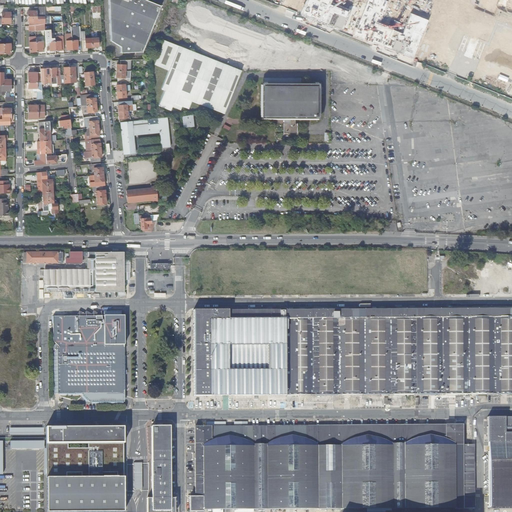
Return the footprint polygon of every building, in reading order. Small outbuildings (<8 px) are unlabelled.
[(109,0),(112,41),(122,46),(119,52),(141,51),(158,9),(143,2),(143,0),(109,0)] [(143,0),(143,2),(158,9),(159,6),(145,0),(143,0)] [(511,0),(392,0),(511,42),(511,0)] [(28,17),(44,16),(44,7),(35,7),(35,11),(28,11),(28,17)] [(45,24),(44,16),(28,17),(28,23),(35,22),(35,25),(45,24)] [(11,24),(11,18),(2,18),(0,18),(0,28),(2,29),(2,24),(11,24)] [(56,50),(55,36),(53,36),(53,38),(50,39),(49,29),(45,30),(46,42),(50,42),(51,51),(56,50)] [(92,47),(92,38),(85,39),(85,31),(81,31),(81,41),(85,40),(86,46),(88,45),(88,48),(92,47)] [(56,50),(64,50),(64,38),(57,38),(57,36),(55,36),(56,50)] [(224,113),(241,71),(165,40),(155,64),(169,70),(162,88),(165,89),(159,104),(171,109),(173,105),(181,109),(183,105),(189,107),(191,100),(224,113)] [(130,70),(130,60),(120,60),(120,64),(116,64),(116,71),(130,70)] [(65,83),(70,83),(70,67),(64,68),(64,69),(60,69),(61,79),(64,79),(65,83)] [(46,84),(52,83),(51,68),(41,69),(41,73),(42,77),(46,77),(46,84)] [(57,79),(61,79),(60,69),(56,69),(56,68),(51,68),(52,83),(57,83),(57,79)] [(131,81),(130,70),(116,71),(116,75),(119,75),(119,77),(119,81),(131,81)] [(37,83),(42,82),(42,77),(41,73),(29,73),(29,83),(37,83)] [(43,98),(42,82),(37,83),(29,83),(28,88),(33,88),(34,92),(40,91),(40,96),(32,96),(33,99),(43,98)] [(316,85),(263,84),(263,118),(289,118),(289,124),(282,124),(282,135),(296,135),(296,125),(294,125),(294,118),(316,119),(316,85)] [(11,91),(11,85),(2,85),(0,85),(0,94),(5,94),(5,91),(11,91)] [(87,106),(96,105),(95,98),(93,98),(93,94),(83,95),(84,99),(86,99),(87,106)] [(131,100),(119,101),(120,105),(118,105),(118,112),(127,111),(132,111),(131,100)] [(86,118),(96,117),(95,112),(97,112),(96,105),(87,106),(82,106),(82,113),(85,113),(86,118)] [(2,114),(11,114),(11,108),(10,108),(10,106),(3,106),(3,108),(2,108),(2,114)] [(121,122),(131,121),(131,117),(127,117),(127,111),(118,112),(119,116),(121,116),(121,118),(119,118),(119,122),(121,122)] [(11,119),(11,114),(2,114),(2,119),(0,118),(0,125),(9,124),(9,119),(11,119)] [(193,115),(183,116),(184,128),(195,127),(193,115)] [(86,129),(98,127),(98,121),(97,121),(97,116),(96,117),(86,118),(84,118),(85,129),(86,129)] [(148,125),(149,133),(159,132),(161,148),(171,147),(167,117),(158,118),(159,124),(148,125)] [(71,131),(70,119),(69,119),(62,120),(60,120),(61,126),(65,126),(66,136),(68,135),(72,135),(71,131)] [(131,121),(121,122),(124,155),(135,153),(133,135),(132,125),(148,123),(148,119),(131,121)] [(45,141),(56,140),(56,135),(51,135),(50,133),(50,121),(44,122),(45,141)] [(133,135),(149,133),(148,125),(148,123),(132,125),(133,135)] [(85,140),(99,138),(98,127),(86,129),(86,133),(84,133),(85,140)] [(92,151),(101,150),(99,138),(85,140),(85,142),(85,145),(88,145),(88,149),(91,149),(92,151)] [(56,140),(45,141),(46,164),(52,163),(52,159),(51,141),(56,141),(56,140)] [(44,164),(46,164),(45,141),(40,141),(40,149),(37,149),(38,154),(40,154),(40,161),(35,161),(36,165),(44,164)] [(90,163),(101,162),(100,157),(101,157),(101,150),(92,151),(84,152),(85,159),(90,158),(90,163)] [(54,159),(55,163),(64,162),(67,159),(66,154),(61,155),(61,158),(54,159)] [(95,175),(103,174),(103,167),(101,167),(100,164),(93,165),(95,175)] [(43,192),(48,191),(47,180),(47,173),(47,172),(43,172),(43,173),(38,173),(39,178),(41,178),(41,179),(39,180),(39,184),(42,184),(43,192)] [(105,186),(103,174),(95,175),(95,182),(90,182),(91,187),(93,187),(103,186),(105,186)] [(0,193),(10,193),(9,189),(8,189),(8,184),(7,181),(0,181),(0,193)] [(97,198),(106,197),(105,190),(103,190),(103,186),(93,187),(93,191),(96,191),(97,198)] [(153,202),(158,201),(156,186),(151,187),(151,188),(127,191),(127,195),(126,195),(127,199),(128,199),(128,203),(153,201),(153,202)] [(54,200),(53,191),(48,191),(49,204),(51,204),(52,213),(58,213),(57,202),(55,200),(54,200)] [(6,199),(0,199),(0,216),(8,216),(7,211),(8,211),(8,203),(6,203),(6,199)] [(151,218),(146,218),(144,218),(144,217),(142,217),(142,218),(140,219),(141,229),(151,228),(152,226),(151,218)] [(123,291),(123,251),(87,252),(87,264),(94,264),(94,268),(43,269),(44,292),(89,291),(89,290),(94,290),(94,292),(123,291)] [(62,252),(26,252),(26,262),(62,262),(62,252)] [(81,252),(69,252),(69,258),(65,258),(65,262),(81,262),(81,252)] [(253,311),(230,312),(225,312),(194,312),(194,396),(511,393),(511,309),(507,310),(264,311),(256,311),(253,311)] [(58,394),(124,393),(124,316),(53,316),(53,341),(59,346),(59,348),(58,348),(58,394)] [(490,509),(511,508),(511,417),(488,418),(488,443),(489,443),(490,494),(490,509)] [(123,422),(46,423),(47,511),(114,511),(124,511),(123,422)] [(463,426),(463,425),(456,425),(250,427),(249,422),(234,422),(234,427),(226,427),(214,427),(195,427),(195,497),(189,497),(189,511),(203,511),(203,510),(455,508),(463,509),(463,508),(474,508),(474,445),(466,445),(463,445),(463,436),(463,426)] [(146,511),(174,511),(174,498),(169,499),(168,427),(151,427),(152,499),(146,499),(146,511)] [(143,462),(135,462),(135,488),(143,488),(143,462)]
